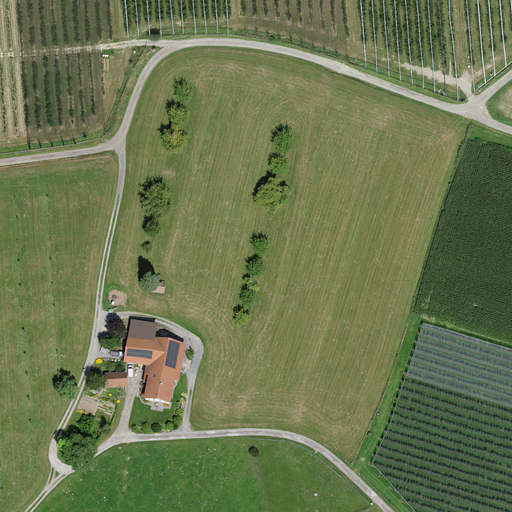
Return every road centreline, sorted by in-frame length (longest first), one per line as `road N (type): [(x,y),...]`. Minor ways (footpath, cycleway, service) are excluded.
road 1 (track): [(511,130),(303,53),(230,42),(164,53),(136,92),(94,343),(56,441),(59,467),(75,468)]
road 2 (unclassified): [(102,448),(119,438),(296,439),(342,466),(390,511)]
road 3 (track): [(183,436),(197,341),(154,318),(98,314)]
road 4 (track): [(0,161),(122,145)]
